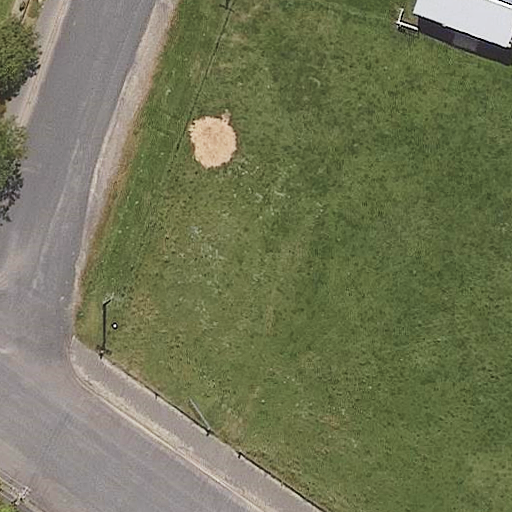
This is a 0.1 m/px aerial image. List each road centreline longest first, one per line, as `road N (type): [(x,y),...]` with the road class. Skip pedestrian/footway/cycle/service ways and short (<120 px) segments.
road 1 (residential): [(122,0),(0,328)]
road 2 (unclassified): [(0,400),(155,511)]
